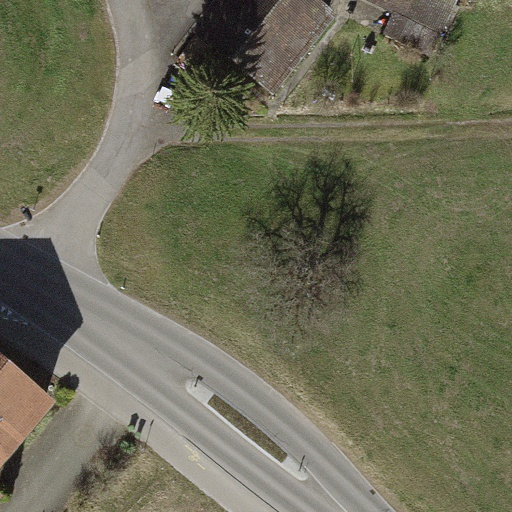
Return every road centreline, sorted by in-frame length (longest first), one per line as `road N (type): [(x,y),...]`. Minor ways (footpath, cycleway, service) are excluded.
road 1 (tertiary): [(351,511),(19,281)]
road 2 (track): [(511,128),(110,147)]
road 3 (residential): [(19,281),(81,220),(130,95),(119,0)]
